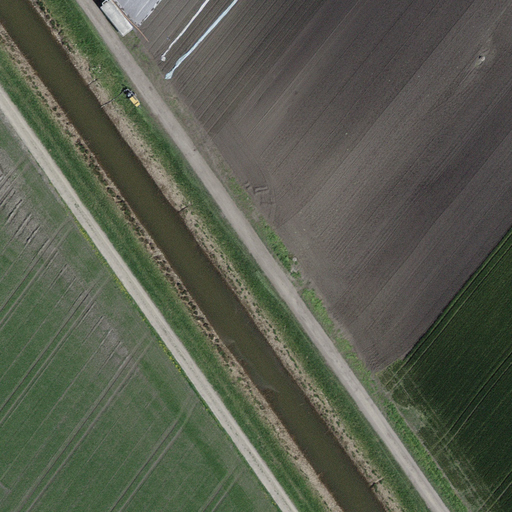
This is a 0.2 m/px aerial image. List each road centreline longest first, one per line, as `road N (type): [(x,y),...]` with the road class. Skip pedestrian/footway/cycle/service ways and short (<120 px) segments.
road 1 (track): [(93,0),(445,511)]
road 2 (track): [(283,511),(0,110)]
